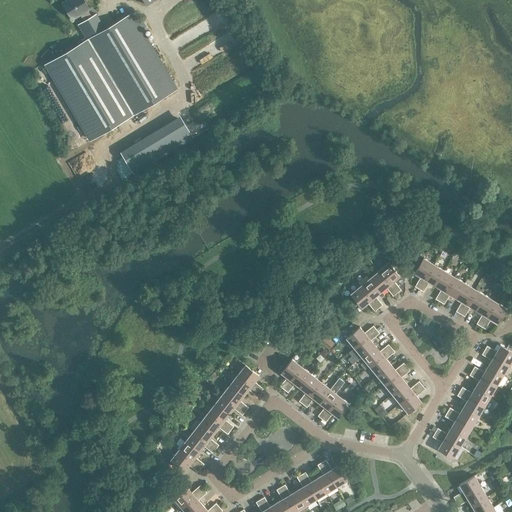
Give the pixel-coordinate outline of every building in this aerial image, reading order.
[(80,14),(84,21),(91,17),(87,10),(89,9),(83,0),(68,0),(62,4),(71,19),(80,14)] [(76,47),(45,65),(88,139),(89,140),(133,114),(176,88),(131,14),(105,29),(96,14),(91,17),(84,21),(78,25),(87,40),(76,47)] [(377,251),(374,247),(366,254),(365,254),(366,255),(366,256),(369,258),(377,251)] [(421,276),(417,283),(415,286),(419,288),(433,264),(424,258),(423,258),(414,273),(415,273),(421,276)] [(379,271),(397,292),(401,289),(393,281),(399,276),(400,276),(389,263),(388,263),(379,271)] [(444,270),(433,264),(419,288),(423,290),(429,281),(435,285),(444,270)] [(351,265),(347,269),(348,271),(350,274),(355,270),(352,267),(351,265)] [(444,270),(435,285),(441,288),(435,298),(440,301),(454,277),(444,270)] [(379,271),(370,278),(381,291),(386,287),(393,295),(397,292),(379,271)] [(464,283),(454,277),(440,301),(444,303),(450,294),(456,297),(464,283)] [(375,296),(381,291),(370,278),(360,286),(378,308),(382,305),(375,296)] [(464,283),(456,297),(462,301),(456,311),(460,313),(475,289),(464,283)] [(367,302),(371,307),(375,311),(378,308),(360,286),(351,293),(351,294),(346,298),(355,309),(360,305),(362,307),(362,306),(367,302)] [(470,306),(477,310),(485,296),(475,289),(460,313),(464,316),(470,306)] [(495,302),(485,296),(477,310),(483,314),(477,323),(481,326),(495,302)] [(505,308),(495,302),(481,326),(485,328),(491,318),(497,322),(497,323),(506,308),(505,308)] [(347,338),(354,347),(376,329),(373,326),(364,333),(360,327),(359,327),(346,338),(347,338)] [(362,357),(375,346),(370,340),(379,333),(376,329),(354,347),(362,357)] [(362,357),(370,366),(392,348),(388,344),(380,352),(375,346),(362,357)] [(487,346),(484,350),(509,365),(511,358),(511,351),(500,345),(497,352),(487,346)] [(370,366),(377,375),(390,365),(386,359),(395,352),(392,348),(370,366)] [(503,375),(509,365),(484,350),(482,354),(492,360),(488,366),(503,375)] [(292,359),(281,372),(287,377),(280,386),(284,389),(301,367),(292,359)] [(377,375),(385,384),(407,366),(404,363),(395,370),(390,365),(377,375)] [(245,365),(237,375),(260,392),(262,388),(253,381),(258,375),(258,376),(259,375),(245,364),(245,365)] [(392,394),(405,383),(401,377),(410,370),(407,366),(385,384),(392,394)] [(496,385),(503,375),(488,366),(484,372),(474,366),(472,370),(496,385)] [(301,367),(284,389),(288,392),(295,382),(301,387),(311,374),(301,367)] [(490,395),(496,385),(472,370),(470,374),(480,380),(476,387),(490,395)] [(320,381),(311,374),(301,387),(306,391),(299,400),(303,403),(320,381)] [(230,384),(243,394),(248,389),(257,396),(260,392),(237,375),(230,384)] [(320,381),(303,403),(307,406),(314,397),(319,402),(330,389),(320,381)] [(392,394),(400,403),(422,385),(419,381),(410,388),(405,383),(392,394)] [(230,384),(223,393),(245,411),(248,407),(239,400),(243,394),(230,384)] [(425,389),(422,385),(400,403),(408,412),(407,412),(408,413),(421,402),(416,396),(425,389)] [(462,387),(460,391),(484,406),(490,395),(476,387),(472,393),(462,387)] [(339,396),(330,389),(319,402),(325,406),(318,415),(322,418),(339,396)] [(478,416),(484,406),(460,391),(457,395),(467,401),(464,407),(478,416)] [(216,402),(229,413),(233,407),(242,414),(245,411),(223,393),(216,402)] [(339,396),(322,418),(326,421),(333,412),(339,417),(349,404),(349,403),(339,396)] [(216,402),(208,412),(230,429),(233,425),(224,418),(229,413),(216,402)] [(472,426),(478,416),(464,407),(460,413),(450,408),(448,412),(472,426)] [(201,421),(214,432),(219,426),(228,433),(230,429),(208,412),(201,421)] [(465,436),(472,426),(448,412),(445,416),(455,422),(451,428),(465,436)] [(201,421),(194,431),(216,448),(219,444),(209,437),(214,432),(201,421)] [(459,447),(465,436),(451,428),(448,434),(438,428),(435,432),(459,447)] [(186,440),(199,450),(204,445),(213,452),(216,448),(194,431),(186,440)] [(453,457),(459,447),(435,432),(433,437),(443,443),(439,449),(444,452),(453,458),(453,457)] [(201,468),(203,464),(195,456),(199,450),(186,440),(178,450),(201,468)] [(198,471),(201,468),(178,450),(171,459),(171,460),(184,470),(189,464),(198,471)] [(474,456),(478,459),(481,453),(480,452),(476,450),(473,455),(474,456)] [(337,486),(347,479),(339,465),(332,469),(326,459),(322,462),(337,486)] [(326,492),(337,486),(322,462),(318,464),(324,474),(318,478),(326,492)] [(316,498),(326,492),(318,478),(311,482),(306,472),(301,475),(316,498)] [(306,505),(316,498),(301,475),(297,477),(303,487),(297,490),(306,505)] [(474,475),(459,484),(464,491),(454,497),(456,501),(480,486),(474,476),(474,475)] [(296,511),(306,505),(297,490),(291,494),(285,484),(281,487),(296,511)] [(174,498),(182,507),(203,489),(200,485),(192,493),(187,487),(174,498)] [(480,486),(456,501),(459,505),(469,499),(472,505),(487,497),(480,486)] [(281,511),(293,511),(296,511),(281,487),(277,489),(283,499),(276,503),(281,511)] [(186,511),(194,511),(203,505),(198,500),(206,492),(203,489),(182,507),(186,511)] [(267,511),(281,511),(276,503),(270,507),(264,497),(260,499),(267,511)] [(487,497),(472,505),(476,511),(475,511),(484,511),(493,507),(487,497)] [(267,511),(260,499),(256,502),(262,511),(261,511),(267,511)] [(213,511),(219,507),(216,503),(207,511),(203,505),(194,511),(213,511)]
